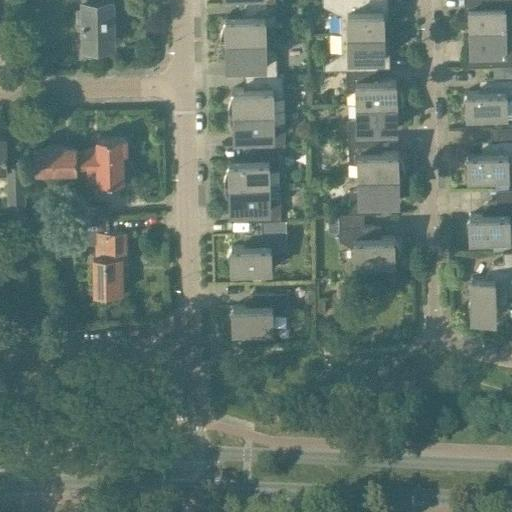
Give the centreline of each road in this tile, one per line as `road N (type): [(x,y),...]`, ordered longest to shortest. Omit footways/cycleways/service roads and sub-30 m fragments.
road 1 (residential): [(511,357),(434,334),(421,0)]
road 2 (tertiary): [(188,487),(511,501)]
road 3 (tertiary): [(511,467),(189,454)]
road 4 (residential): [(189,334),(178,85)]
road 5 (residential): [(189,334),(0,353)]
road 6 (tertiary): [(189,454),(0,463)]
road 7 (tertiary): [(0,487),(188,487)]
road 8 (residential): [(0,91),(178,85)]
road 9 (residential): [(189,454),(189,334)]
